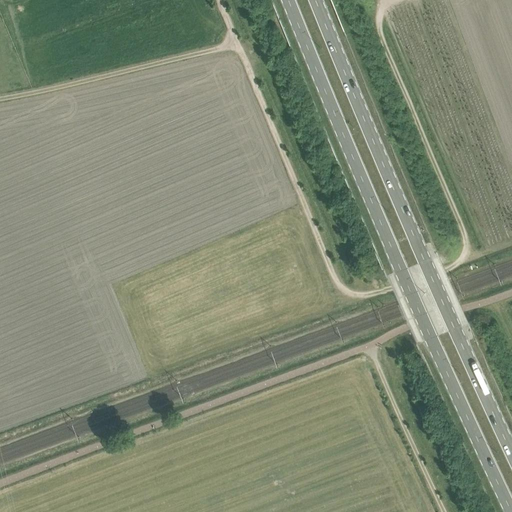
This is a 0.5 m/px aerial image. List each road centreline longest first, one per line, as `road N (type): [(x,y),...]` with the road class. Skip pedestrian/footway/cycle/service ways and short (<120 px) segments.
road 1 (track): [(399,0),(379,7),(379,35),(466,252),(454,265),(375,294),(350,294),(334,278),(237,44)]
road 2 (primary): [(287,0),(511,511)]
road 3 (primary): [(511,451),(314,0)]
road 4 (track): [(237,44),(0,98)]
road 5 (track): [(367,346),(445,511)]
